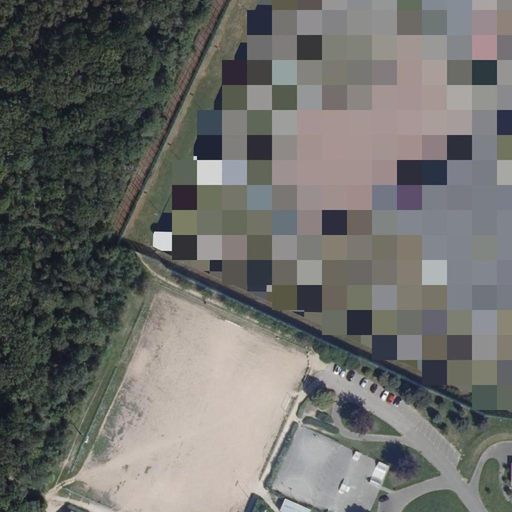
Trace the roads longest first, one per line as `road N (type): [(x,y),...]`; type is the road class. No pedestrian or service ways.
road 1 (track): [(248,511),(320,373)]
road 2 (residential): [(344,390),(335,414),(344,432),(417,441)]
